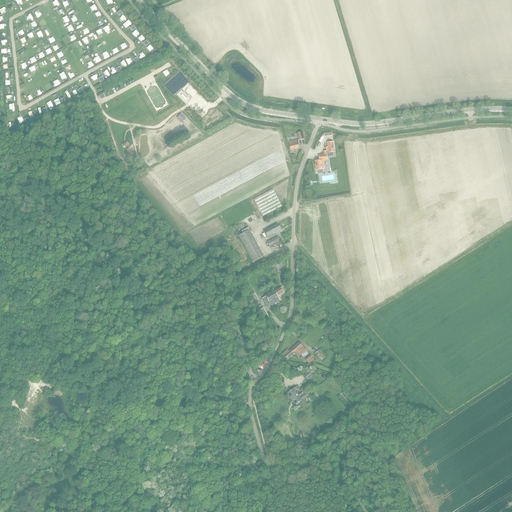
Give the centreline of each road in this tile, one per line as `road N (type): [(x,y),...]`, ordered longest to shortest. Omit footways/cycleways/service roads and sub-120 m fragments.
road 1 (unclassified): [(259,377),(291,308),(292,220),(316,119)]
road 2 (tertiary): [(316,119),(240,102),(137,0)]
road 3 (tertiary): [(316,119),(367,124),(511,110)]
road 4 (track): [(84,74),(106,116),(150,127),(224,91)]
